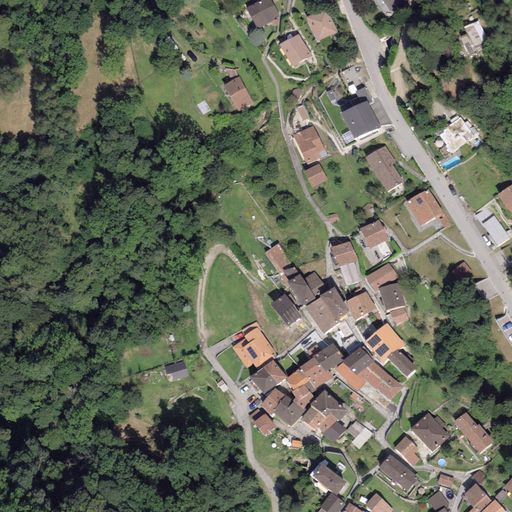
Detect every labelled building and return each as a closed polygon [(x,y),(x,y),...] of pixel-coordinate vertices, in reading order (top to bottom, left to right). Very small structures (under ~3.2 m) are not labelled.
[(279,17),(269,0),(264,0),(245,11),(257,32),(276,22),(274,20),(279,17)] [(412,4),(408,0),(380,0),(393,18),(412,4)] [(338,34),(327,10),(306,20),(317,44),(338,34)] [(478,22),(464,30),(467,35),(460,40),(471,59),(492,47),(478,22)] [(312,58),(298,36),(280,47),(294,69),(312,58)] [(253,103),(237,78),(223,88),(238,113),(253,103)] [(359,100),(369,97),(367,88),(356,90),(359,100)] [(380,129),(366,104),(340,118),(354,143),(380,129)] [(474,138),(460,118),(437,134),(451,154),(474,138)] [(326,156),(312,128),(294,137),(308,165),(326,156)] [(396,165),(386,148),(365,160),(386,195),(405,184),(394,166),(396,165)] [(325,181),(318,167),(306,174),(313,187),(325,181)] [(511,186),(498,197),(511,215),(511,214),(511,186)] [(428,191),(406,205),(421,229),(441,217),(443,219),(439,221),(444,229),(451,225),(443,211),(442,212),(428,191)] [(497,246),(509,240),(496,216),(484,222),(497,246)] [(379,221),(359,231),(369,250),(387,241),(386,239),(388,238),(379,221)] [(359,262),(350,243),(331,251),(339,269),(354,264),(359,262)] [(279,246),(265,254),(280,278),(294,269),(279,246)] [(472,273),(464,263),(452,272),(460,282),(472,273)] [(354,264),(339,269),(346,288),(361,283),(354,264)] [(398,278),(388,264),(365,279),(374,294),(398,278)] [(299,276),(286,286),(303,310),(315,301),(310,293),(323,285),(314,272),(302,281),(299,276)] [(498,295),(489,278),(475,287),(484,303),(498,295)] [(405,308),(398,285),(379,292),(385,314),(405,308)] [(339,322),(348,315),(346,310),(334,291),(319,300),(319,302),(337,327),(340,325),(339,322)] [(377,311),(366,293),(346,305),(354,325),(377,311)] [(302,318),(284,296),(270,308),(288,330),(302,318)] [(319,302),(305,311),(324,337),(337,327),(319,302)] [(409,321),(404,309),(391,314),(396,326),(409,321)] [(256,323),(242,331),(246,336),(244,338),(244,340),(232,349),(247,369),(252,365),(258,372),(275,360),(272,355),(275,353),(260,332),(262,330),(256,323)] [(405,346),(387,325),(364,344),(384,367),(388,362),(407,382),(417,371),(411,366),(415,363),(402,350),(405,346)] [(345,362),(333,346),(312,359),(313,361),(325,375),(327,374),(341,366),(345,362)] [(347,361),(342,366),(335,372),(348,383),(346,384),(358,393),(360,391),(367,384),(375,392),(377,391),(391,404),(403,390),(360,350),(347,361)] [(333,381),(327,374),(325,375),(313,361),(299,371),(308,384),(315,392),(333,381)] [(183,362),(165,368),(168,377),(171,376),(173,382),(189,377),(183,362)] [(287,380),(273,363),(250,381),(264,398),(287,380)] [(308,384),(299,371),(286,382),(294,394),(308,384)] [(315,392),(308,384),(294,394),(291,396),(296,402),(294,404),(292,405),(305,412),(305,413),(314,401),(311,396),(315,392)] [(275,391),(260,409),(271,418),(273,416),(291,430),(299,422),(298,421),(305,412),(292,405),(294,404),(286,398),(275,391)] [(349,414),(324,393),(310,409),(312,410),(301,423),(315,435),(318,433),(334,447),(348,431),(340,425),(349,414)] [(276,429),(258,410),(249,418),(254,424),(252,426),(265,439),(276,429)] [(480,457),(494,445),(479,427),(477,428),(466,414),(453,425),(480,457)] [(428,415),(410,433),(432,456),(450,438),(442,430),(445,427),(437,418),(434,421),(428,415)] [(347,432),(356,440),(353,443),(359,450),(373,436),(358,421),(347,432)] [(427,459),(405,438),(394,450),(411,466),(427,459)] [(419,480),(390,457),(379,472),(408,494),(419,480)] [(346,486),(322,467),(312,480),(331,495),(336,499),(346,486)] [(483,511),(493,503),(476,485),(464,496),(469,501),(467,504),(473,510),(470,511),(483,511)] [(442,511),(448,508),(438,494),(429,502),(437,511),(442,511)] [(331,495),(319,509),(322,511),(340,511),(345,506),(336,499),(331,495)] [(392,511),(394,511),(375,495),(364,507),(369,511),(392,511)] [(493,503),(483,511),(504,511),(494,502),(493,503)]
